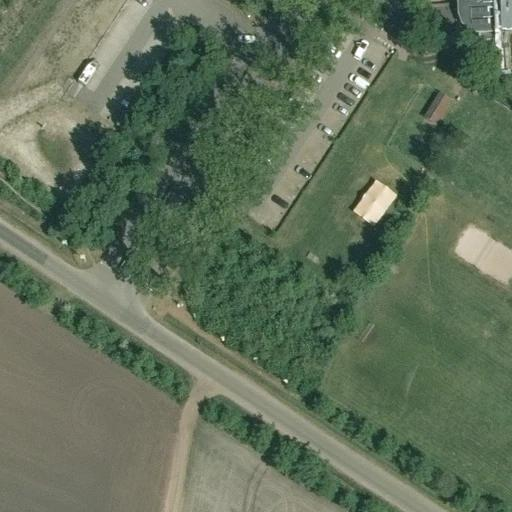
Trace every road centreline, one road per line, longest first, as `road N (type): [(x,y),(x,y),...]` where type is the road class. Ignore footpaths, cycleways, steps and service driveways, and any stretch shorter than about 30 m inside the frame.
road 1 (unclassified): [(424,511),(109,304)]
road 2 (unclassified): [(109,304),(297,19)]
road 3 (unclassified): [(274,15),(89,292)]
road 4 (track): [(175,511),(205,369)]
